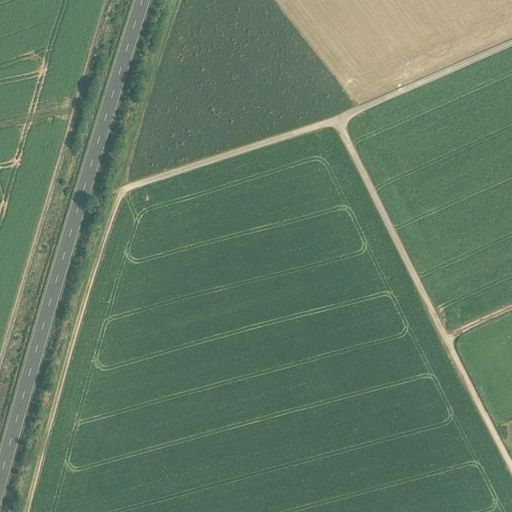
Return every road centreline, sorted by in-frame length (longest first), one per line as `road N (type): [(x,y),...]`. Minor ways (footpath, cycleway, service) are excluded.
road 1 (primary): [(143,0),(0,482)]
road 2 (track): [(35,480),(184,0)]
road 3 (track): [(511,42),(339,120),(122,192)]
road 4 (track): [(511,469),(339,120)]
road 5 (track): [(0,360),(107,0)]
